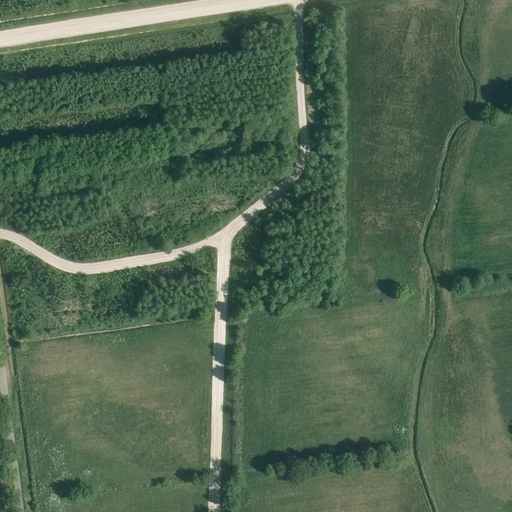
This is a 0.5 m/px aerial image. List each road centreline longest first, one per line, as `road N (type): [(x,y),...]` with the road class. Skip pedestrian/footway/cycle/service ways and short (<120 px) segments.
road 1 (track): [(298,0),(303,149),(293,177),(261,208),(197,248),(85,270),(0,233)]
road 2 (track): [(262,0),(0,41)]
road 3 (unclassified): [(21,511),(0,349)]
